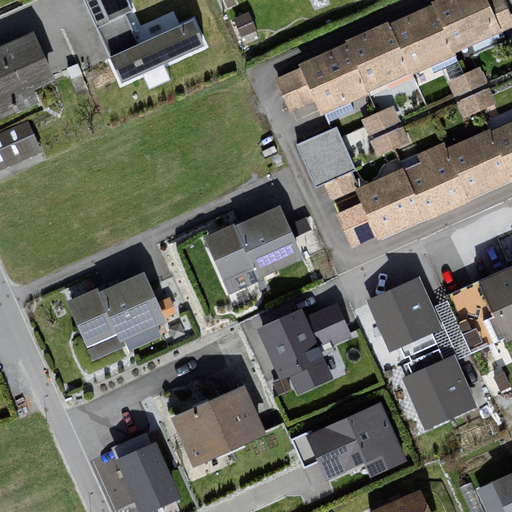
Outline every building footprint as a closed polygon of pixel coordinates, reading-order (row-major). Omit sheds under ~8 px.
[(129,0),(84,0),(111,59),(142,45),(127,14),(135,11),(129,0)] [(492,0),(484,3),(482,0),(451,0),(278,78),(292,109),(316,98),(323,114),(511,29),(511,20),(502,0),(492,0)] [(142,45),(111,59),(123,87),(207,48),(195,22),(142,45)] [(35,35),(0,49),(0,117),(37,102),(32,91),(55,81),(35,35)] [(459,111),(495,103),(486,64),(450,71),(459,111)] [(395,101),(361,115),(377,153),(412,138),(395,101)] [(27,122),(0,134),(0,170),(41,151),(27,122)] [(315,181),(355,163),(337,123),(297,141),(315,181)] [(511,126),(359,192),(365,205),(340,216),(353,246),(375,236),(377,241),(511,182),(511,126)] [(277,208),(202,241),(227,302),(249,292),(247,282),(300,259),(277,208)] [(511,269),(476,285),(504,343),(511,339),(511,269)] [(141,279),(68,307),(89,360),(163,325),(141,279)] [(419,280),(369,302),(392,353),(442,330),(419,280)] [(303,311),(260,330),(281,379),(292,375),(299,393),(332,379),(319,351),(350,338),(336,306),(307,319),(303,311)] [(477,408),(454,357),(404,380),(426,430),(477,408)] [(242,387),(170,420),(190,471),(259,440),(259,426),(242,387)] [(382,404),(309,436),(328,479),(365,463),(372,479),(408,463),(382,404)] [(147,511),(181,497),(156,442),(117,459),(140,511),(147,511)] [(511,511),(511,475),(475,493),(483,511),(511,511)] [(426,511),(419,495),(375,511),(426,511)]
